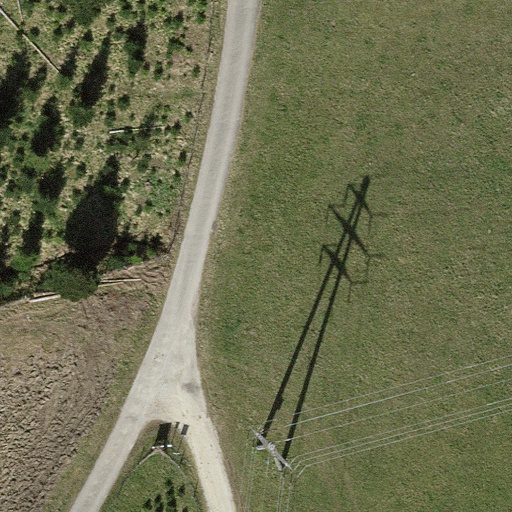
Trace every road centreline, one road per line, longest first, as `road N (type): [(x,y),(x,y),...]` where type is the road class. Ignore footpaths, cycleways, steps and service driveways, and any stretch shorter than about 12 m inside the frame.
road 1 (track): [(86,511),(170,328),(194,251),(230,104),(245,0)]
road 2 (track): [(223,511),(170,328)]
